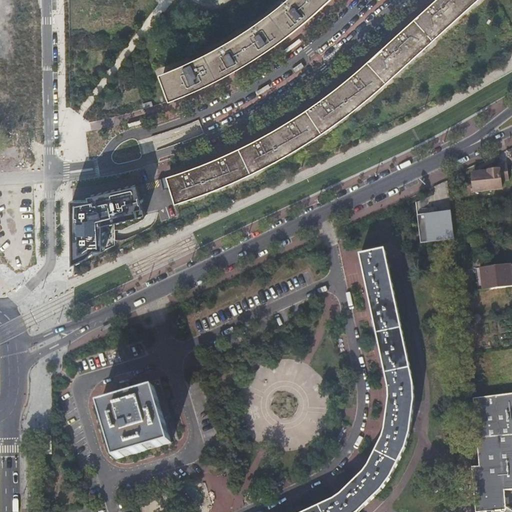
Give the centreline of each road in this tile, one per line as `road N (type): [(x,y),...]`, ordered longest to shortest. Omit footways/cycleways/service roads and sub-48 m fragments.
road 1 (residential): [(104,165),(144,162),(231,127),(323,68),(400,0)]
road 2 (residential): [(367,0),(239,98),(124,135),(104,165)]
road 3 (residential): [(247,511),(334,468),(357,427),(361,389),(337,276)]
road 4 (residential): [(169,355),(196,447),(106,483)]
road 5 (residential): [(106,483),(82,386),(169,355)]
road 6 (secondary): [(154,291),(323,213)]
road 7 (residential): [(169,355),(337,276)]
road 8 (residential): [(49,0),(49,173)]
road 9 (residential): [(49,173),(51,262),(0,312)]
road 10 (secondary): [(323,213),(468,146)]
